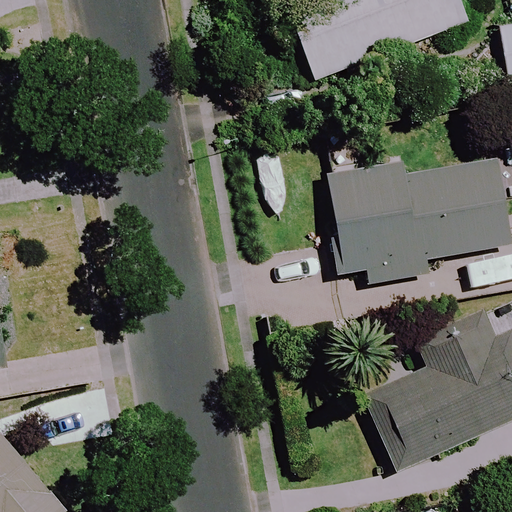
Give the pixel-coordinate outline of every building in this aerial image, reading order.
[(465,25),(455,0),(298,0),(283,6),(313,84),(465,25)] [(511,86),(511,29),(497,32),(507,87),(511,86)] [(321,175),(336,276),(366,272),(368,286),(424,277),(422,263),(506,251),(493,163),(403,176),(401,164),(321,175)] [(511,344),(508,336),(485,346),(475,323),(418,348),(425,366),(359,395),(393,474),(511,422),(511,344)] [(0,511),(60,511),(0,443),(0,511)]
